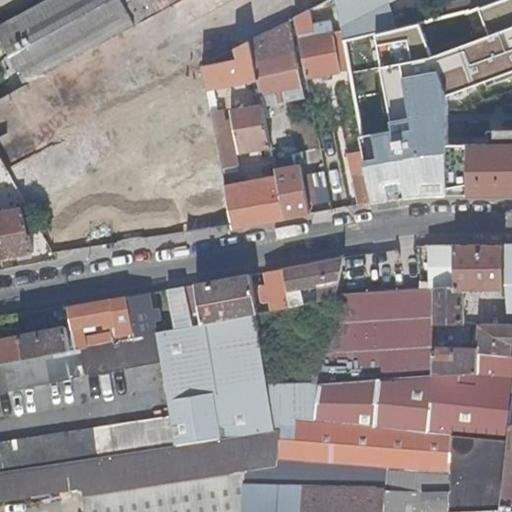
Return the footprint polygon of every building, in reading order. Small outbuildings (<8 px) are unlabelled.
[(137,24),(123,0),(48,0),(0,26),(0,35),(26,84),(137,24)] [(149,0),(123,0),(137,24),(157,12),(149,0)] [(337,0),(331,0),(316,8),(318,13),(339,8),(337,0)] [(337,0),(339,8),(344,31),(346,41),(374,35),(400,29),(392,3),(397,0),(337,0)] [(471,196),(470,146),(452,146),(452,97),(511,75),(511,0),(502,0),(472,11),(400,29),(374,35),(388,117),(362,122),(374,186),(378,203),(408,197),(471,196)] [(352,70),(346,41),(344,31),(311,38),(311,33),(315,32),(310,11),(296,18),(299,35),(308,79),(352,70)] [(299,35),(296,18),(281,26),(283,38),(299,35)] [(239,59),(205,66),(209,90),(217,88),(260,80),(256,59),(253,47),(252,41),(237,49),(239,59)] [(256,59),(260,80),(263,95),(304,87),(297,52),(284,54),(282,44),(266,47),(268,57),(261,59),(256,59)] [(217,88),(209,90),(217,128),(225,127),(217,88)] [(273,147),(265,105),(233,111),(241,154),(273,147)] [(225,127),(217,128),(223,162),(237,160),(231,126),(225,127)] [(273,147),(275,158),(293,155),(291,144),(273,147)] [(511,195),(511,144),(470,146),(471,196),(511,195)] [(287,219),(305,216),(293,155),(275,158),(279,177),(287,219)] [(309,204),(327,201),(323,169),(305,172),(309,204)] [(279,177),(228,187),(235,225),(236,228),(287,219),(279,177)] [(378,203),(374,186),(358,189),(362,205),(378,203)] [(24,208),(0,212),(0,246),(2,259),(36,253),(24,208)] [(504,246),(455,247),(456,288),(456,290),(464,291),(470,291),(482,291),(506,290),(504,246)] [(455,247),(427,247),(427,252),(432,251),(432,290),(434,289),(456,288),(455,247)] [(286,270),(293,308),(301,306),(299,295),(296,295),(295,290),(320,285),(320,302),(338,299),(339,299),(346,260),(286,270)] [(275,295),(278,311),(293,308),(286,270),(268,273),(271,295),(275,295)] [(195,327),(260,314),(252,276),(188,288),(195,327)] [(171,291),(177,330),(195,327),(188,288),(171,291)] [(434,289),(434,290),(435,319),(435,324),(463,324),(464,291),(456,290),(456,288),(434,289)] [(408,291),(408,316),(408,319),(409,319),(435,319),(434,290),(408,291)] [(338,299),(329,336),(347,337),(352,317),(407,312),(404,293),(339,299),(338,299)] [(137,338),(158,334),(151,294),(130,298),(137,338)] [(77,349),(137,338),(130,298),(70,309),(77,349)] [(215,394),(221,440),(278,431),(260,314),(195,327),(177,330),(160,333),(172,402),(215,394)] [(367,347),(380,348),(410,349),(409,319),(408,319),(408,316),(366,318),(367,347)] [(511,325),(480,325),(478,352),(435,350),(436,377),(479,373),(480,354),(511,357),(511,325)] [(27,359),(72,350),(68,327),(22,336),(27,359)] [(0,393),(163,361),(159,334),(158,334),(137,338),(77,349),(72,350),(27,359),(0,364),(0,393)] [(0,340),(0,364),(27,359),(22,336),(0,340)] [(380,348),(382,380),(412,378),(412,349),(410,349),(380,348)] [(412,349),(412,378),(436,377),(435,350),(412,349)] [(321,385),(317,421),(359,425),(511,441),(511,432),(511,357),(480,354),(479,373),(436,377),(412,378),(382,380),(321,385)] [(172,402),(180,446),(221,440),(215,394),(172,402)] [(0,442),(0,472),(177,446),(172,417),(0,442)] [(292,429),(278,460),(357,466),(359,425),(317,421),(297,419),(294,428),(292,429)] [(359,425),(357,466),(388,468),(452,472),(450,511),(511,511),(511,432),(511,441),(359,425)] [(0,501),(58,493),(82,489),(85,511),(245,511),(247,485),(387,491),(388,468),(357,466),(278,460),(283,430),(278,431),(221,440),(180,446),(177,446),(0,472),(0,501)] [(452,472),(388,468),(387,491),(386,511),(511,511),(450,511),(452,472)] [(386,511),(387,491),(247,485),(245,511),(386,511)]
